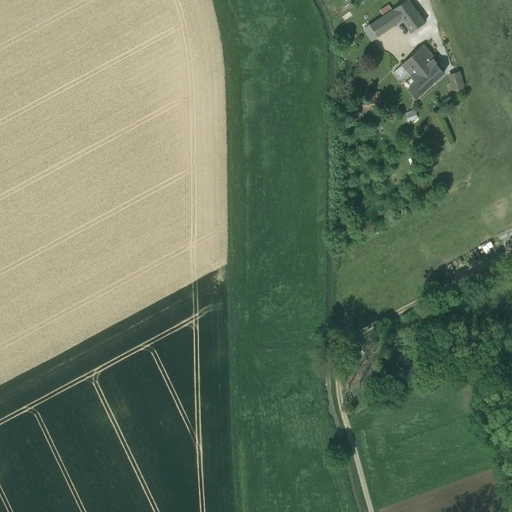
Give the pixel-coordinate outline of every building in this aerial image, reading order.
[(408,0),(407,0),(394,9),(402,20),(411,33),(425,22),(408,0)] [(402,20),(394,9),(364,29),(371,40),(402,20)] [(412,78),(433,59),(434,58),(423,45),(401,65),(408,74),(412,78)] [(416,83),(423,91),(444,72),(433,59),(412,78),(416,83)] [(408,74),(401,65),(394,72),(401,80),(408,74)] [(460,70),(448,73),(452,90),(464,87),(460,70)] [(418,95),(423,91),(416,83),(409,88),(413,94),(415,92),(418,95)] [(359,101),(360,113),(382,111),(379,90),(371,92),(372,99),(359,101)] [(408,120),(417,117),(414,109),(405,113),(408,120)]
